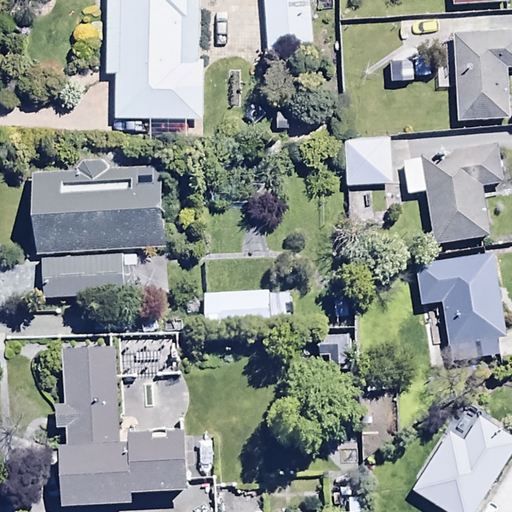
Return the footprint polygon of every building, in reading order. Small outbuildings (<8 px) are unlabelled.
[(106,0),(106,76),(116,76),(116,122),(201,122),(202,63),(198,63),(198,0),(106,0)] [(310,0),(262,0),(266,63),(314,60),(310,0)] [(511,35),(452,39),(457,126),(511,123),(509,70),(511,70),(511,35)] [(429,61),(397,63),(398,81),(430,78),(429,74),(434,74),(434,65),(429,66),(429,61)] [(289,133),(289,146),(330,146),(329,121),(289,122),(289,115),(275,115),(275,133),(289,133)] [(392,182),(390,137),(345,139),(347,184),(392,182)] [(502,149),(402,166),(408,199),(425,197),(434,252),(489,242),(480,190),(508,185),(502,149)] [(33,177),(35,255),(165,247),(161,172),(107,175),(107,169),(102,164),(84,166),(80,172),(74,172),(74,175),(33,177)] [(136,257),(40,261),(42,303),(121,300),(121,293),(133,292),(132,269),(137,269),(136,257)] [(496,258),(413,268),(419,312),(442,309),(447,352),(479,348),(481,364),(500,361),(497,342),(507,340),(496,258)] [(204,327),(286,326),(286,291),(204,292),(204,327)] [(92,317),(93,333),(131,332),(130,316),(92,317)] [(348,341),(318,342),(319,361),(329,361),(330,374),(349,373),(348,341)] [(119,450),(116,352),(61,354),(63,405),(55,406),(56,433),(66,433),(67,452),(60,452),(62,511),(135,508),(134,498),(188,497),(186,435),(130,437),(131,449),(119,450)] [(440,511),(474,511),(511,451),(511,439),(480,420),(464,445),(449,436),(412,495),(440,511)]
